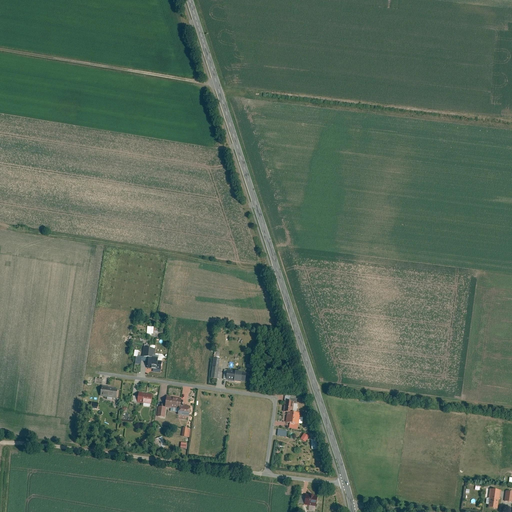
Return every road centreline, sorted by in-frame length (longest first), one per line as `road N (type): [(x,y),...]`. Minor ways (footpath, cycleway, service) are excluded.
road 1 (tertiary): [(346,479),(189,0)]
road 2 (residential): [(267,473),(275,399),(101,372)]
road 3 (track): [(0,441),(224,468)]
